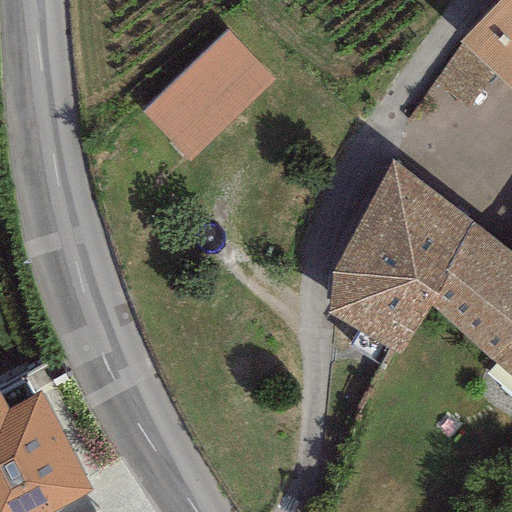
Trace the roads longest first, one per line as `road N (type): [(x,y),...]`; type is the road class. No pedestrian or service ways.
road 1 (residential): [(306,511),(321,270),(391,109),(476,0)]
road 2 (tertiary): [(199,511),(121,402),(73,294),(48,194),(26,0)]
